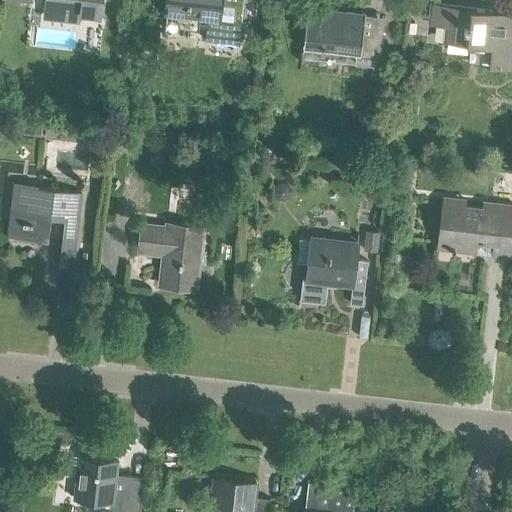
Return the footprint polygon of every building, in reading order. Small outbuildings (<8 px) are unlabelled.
[(27,0),(33,1),(32,0),(49,0),(48,10),(63,12),(63,13),(87,16),(87,15),(97,16),(98,8),(99,8),(100,0),(27,0)] [(167,0),(166,14),(207,19),(205,40),(207,40),(238,43),(238,44),(240,44),(244,0),(167,0)] [(307,4),(302,47),(356,53),(355,63),(378,66),(381,38),(363,36),(366,11),(365,11),(364,13),(309,6),(309,5),(307,4)] [(446,42),(490,47),(488,66),(511,68),(511,13),(433,4),(431,25),(448,27),(446,42)] [(50,123),(48,138),(83,142),(85,127),(50,123)] [(14,182),(7,237),(48,241),(51,219),(65,220),(59,265),(73,267),(82,193),(38,188),(38,185),(14,182)] [(275,186),(274,193),(278,198),(284,200),(290,196),(291,189),(288,184),(281,182),(275,186)] [(438,242),(439,242),(452,244),(451,252),(454,252),(454,250),(474,253),(476,235),(494,237),(492,255),(509,257),(511,227),(511,204),(486,202),(486,208),(442,203),(438,242)] [(142,224),(139,252),(143,252),(143,251),(164,254),(160,285),(196,289),(196,287),(194,287),(197,261),(199,262),(203,228),(167,224),(167,227),(142,224)] [(366,231),(364,250),(377,251),(379,232),(366,231)] [(299,278),(299,279),(302,280),(299,301),(324,304),(326,287),(334,288),(335,283),(352,285),(349,304),(361,305),(362,305),(367,261),(355,260),(358,234),(357,234),(356,243),(313,238),(308,279),(299,278)] [(111,511),(140,511),(144,479),(123,476),(123,481),(116,480),(118,461),(80,456),(75,500),(112,504),(111,511)] [(253,511),(257,483),(213,478),(209,511),(253,511)] [(361,511),(352,511),(355,488),(331,485),(330,495),(342,496),(340,509),(305,505),(303,511),(361,511)]
